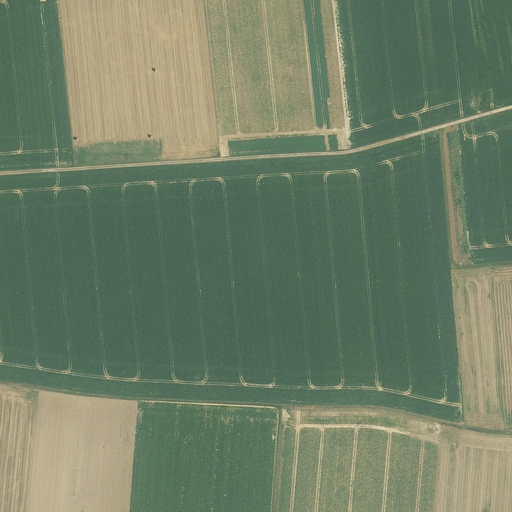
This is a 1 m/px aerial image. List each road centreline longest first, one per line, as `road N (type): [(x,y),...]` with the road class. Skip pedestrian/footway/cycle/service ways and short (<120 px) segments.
road 1 (track): [(511,106),(342,153),(0,173)]
road 2 (track): [(511,433),(383,408),(281,407),(272,511)]
road 3 (track): [(281,407),(89,396),(0,382)]
road 4 (track): [(511,263),(453,268),(440,127)]
